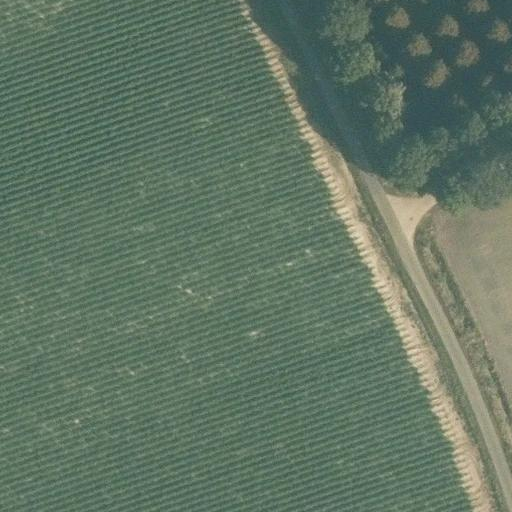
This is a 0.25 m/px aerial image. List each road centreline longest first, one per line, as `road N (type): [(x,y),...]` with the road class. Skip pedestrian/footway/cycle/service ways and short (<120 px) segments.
road 1 (unclassified): [(511,489),(396,226)]
road 2 (unclassified): [(396,226),(283,0)]
road 3 (unclassified): [(396,226),(511,166)]
